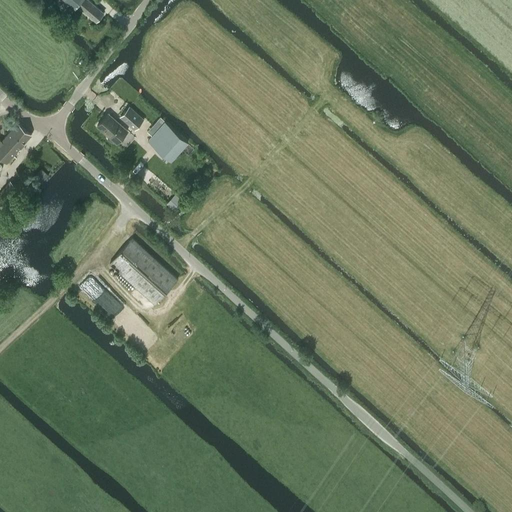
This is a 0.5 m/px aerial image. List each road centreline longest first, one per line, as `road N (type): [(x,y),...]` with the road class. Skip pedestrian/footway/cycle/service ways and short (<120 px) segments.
road 1 (tertiary): [(471,511),(50,129)]
road 2 (track): [(324,98),(180,246)]
road 3 (unclassified): [(50,129),(146,0)]
